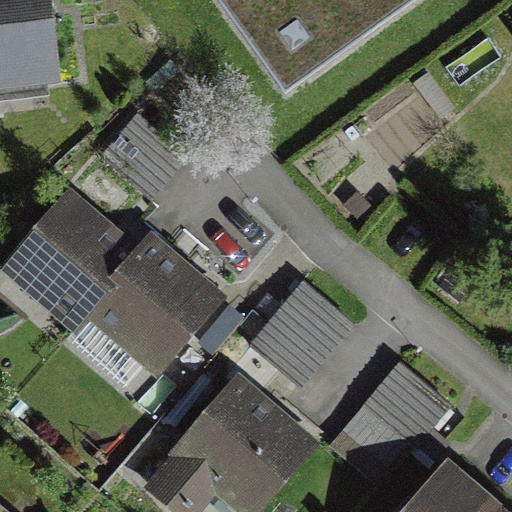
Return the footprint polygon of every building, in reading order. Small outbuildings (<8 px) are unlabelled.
[(0,0),(0,84),(58,77),(48,0),(0,0)] [(218,0),(288,100),(431,0),(218,0)] [(148,198),(158,185),(177,162),(185,152),(138,114),(101,160),(148,198)] [(149,262),(77,204),(8,288),(80,346),(149,262)] [(234,306),(162,247),(149,262),(99,323),(172,382),(234,306)] [(290,299),(266,327),(254,343),(305,385),(354,326),(302,284),(290,299)] [(405,368),(392,384),(365,416),(348,435),(396,476),(453,409),(405,368)] [(241,391),(160,493),(184,511),(213,511),(225,498),(242,511),(270,511),(318,452),(241,391)] [(419,511),(503,511),(452,472),(419,511)]
